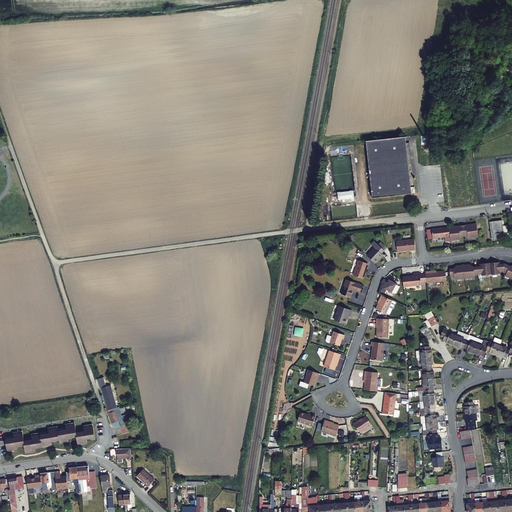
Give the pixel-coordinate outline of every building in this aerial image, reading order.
[(416,187),(410,142),(406,143),(405,137),(367,142),(374,198),(412,194),(411,187),(416,187)] [(511,228),(511,216),(500,219),(503,236),(510,235),(509,229),(511,228)] [(469,225),(467,228),(463,229),(464,236),(468,235),(468,238),(478,236),(477,224),(469,225)] [(460,229),(456,227),(449,228),(451,240),(461,239),(461,236),(464,236),(463,229),(460,229)] [(444,228),(431,230),(433,239),(445,238),(446,241),(451,240),(449,228),(444,229),(444,228)] [(416,250),(415,239),(397,241),(398,252),(416,250)] [(372,245),(375,248),(367,256),(375,264),(383,255),(382,254),(385,250),(375,241),(372,245)] [(356,270),(355,270),(353,276),(364,279),(366,274),(365,273),(368,264),(359,261),(356,270)] [(500,264),(499,262),(491,263),(492,275),(500,274),(500,272),(504,272),(504,264),(501,264),(500,264)] [(482,266),(480,266),(479,267),(479,274),(483,274),(484,276),(492,275),(491,263),(482,264),(482,266)] [(475,267),(472,265),(464,266),(466,279),(476,278),(475,275),(479,274),(479,267),(475,267)] [(457,266),(455,269),(451,270),(452,277),(455,277),(456,280),(466,279),(464,266),(457,266)] [(431,272),(431,271),(426,272),(426,273),(427,282),(447,280),(446,271),(437,272),(431,272)] [(415,273),(415,276),(404,277),(405,286),(423,285),(422,282),(427,282),(426,273),(421,274),(421,272),(415,273)] [(363,285),(346,279),(342,294),(352,297),(354,290),(361,292),(363,285)] [(386,280),(384,283),(382,286),(393,292),(399,283),(391,279),(389,282),(387,280),(386,280)] [(381,298),(382,299),(377,308),(387,313),(390,308),(393,309),(397,302),(393,300),(383,295),(381,298)] [(353,310),(340,306),(336,321),(346,324),(348,316),(351,317),(353,310)] [(389,337),(390,319),(378,318),(377,328),(378,328),(377,336),(389,337)] [(439,324),(435,318),(428,322),(432,328),(439,324)] [(446,340),(450,341),(449,343),(456,346),(460,334),(453,332),(453,334),(449,332),(450,329),(446,328),(443,336),(447,337),(446,340)] [(435,336),(431,329),(424,333),(429,340),(435,336)] [(344,339),(346,335),(334,331),(333,335),(329,333),(327,340),(328,341),(340,345),(343,339),(344,339)] [(467,339),(467,337),(460,334),(456,346),(463,348),(464,347),(467,348),(470,340),(467,339)] [(497,338),(495,344),(491,342),(488,350),(491,351),(491,353),(498,355),(502,345),(504,340),(497,338)] [(486,339),(484,344),(480,342),(476,353),(483,356),(484,354),(486,355),(488,350),(491,342),(492,341),(486,339)] [(474,340),(473,341),(470,340),(467,348),(470,349),(469,351),(476,353),(480,342),(474,340)] [(372,345),(374,346),(372,359),(383,360),(385,343),(373,341),(372,345)] [(508,349),(509,347),(502,345),(498,355),(505,358),(505,357),(509,358),(511,352),(511,350),(508,349)] [(419,351),(419,359),(423,359),(434,358),(433,350),(432,350),(432,347),(424,347),(424,351),(419,351)] [(342,354),(331,350),(325,366),(336,369),(340,357),(341,358),(342,354)] [(424,366),(425,366),(426,369),(434,369),(433,365),(435,365),(434,358),(423,359),(424,366)] [(426,373),(424,373),(425,381),(436,380),(435,372),(434,372),(434,369),(426,369),(426,373)] [(321,378),(322,374),(312,370),(307,383),(316,386),(318,380),(319,378),(321,378)] [(378,374),(366,372),(365,379),(366,379),(366,382),(365,389),(378,391),(379,388),(377,387),(378,374)] [(425,388),(420,388),(421,391),(434,390),(436,390),(435,387),(437,387),(436,380),(425,381),(425,388)] [(102,389),(109,412),(116,410),(118,409),(114,399),(115,398),(111,386),(102,389)] [(421,394),(425,394),(425,402),(437,401),(436,393),(435,393),(434,390),(421,391),(421,394)] [(396,401),(385,400),(384,413),(395,414),(396,401)] [(426,409),(422,409),(423,413),(436,412),(436,408),(438,408),(437,401),(425,402),(426,409)] [(473,407),(473,403),(465,404),(465,408),(463,408),(464,415),(475,414),(475,407),(473,407)] [(115,427),(121,425),(116,410),(110,412),(113,424),(114,424),(115,427)] [(298,421),(313,425),(316,414),(312,413),(312,415),(308,414),(301,412),(298,421)] [(424,424),(427,424),(439,423),(439,415),(437,416),(436,412),(423,413),(423,417),(422,417),(423,424),(424,424)] [(474,422),(476,422),(475,414),(464,415),(464,423),(466,423),(467,431),(470,431),(475,430),(474,422)] [(367,428),(373,423),(368,416),(364,418),(360,421),(360,420),(356,422),(362,431),(367,428)] [(329,422),(330,420),(326,419),(324,426),(322,432),(337,437),(340,425),(329,422)] [(86,444),(85,440),(93,439),(91,424),(83,425),(83,429),(75,431),(73,423),(64,424),(65,427),(57,428),(56,426),(47,428),(48,431),(30,434),(23,438),(22,430),(13,431),(13,435),(5,436),(7,451),(15,450),(15,446),(23,445),(24,453),(33,452),(33,448),(50,446),(50,442),(58,441),(59,443),(67,442),(67,439),(75,438),(77,446),(86,444)] [(427,424),(428,432),(424,432),(425,435),(428,435),(438,434),(438,431),(440,430),(439,423),(427,424)] [(470,431),(467,431),(462,432),(463,439),(471,438),(470,431)] [(439,438),(438,434),(428,435),(430,449),(443,448),(442,438),(439,438)] [(475,461),(473,446),(465,448),(467,463),(475,461)] [(132,459),(130,448),(117,449),(118,459),(128,458),(128,459),(132,459)] [(432,458),(433,467),(445,466),(444,457),(432,458)] [(87,467),(87,466),(76,467),(78,479),(83,479),(83,476),(85,476),(86,482),(87,482),(87,484),(89,484),(89,480),(87,467)] [(485,468),(486,475),(494,474),(493,466),(485,468)] [(68,471),(64,472),(65,476),(66,481),(69,480),(77,479),(75,467),(67,468),(68,471)] [(155,478),(144,467),(138,474),(149,484),(155,478)] [(480,485),(477,470),(469,471),(472,486),(480,485)] [(59,477),(58,471),(53,472),(54,482),(66,481),(65,476),(59,477)] [(47,472),(40,473),(40,475),(42,487),(42,490),(47,489),(46,483),(48,482),(47,472)] [(451,475),(445,476),(446,478),(447,485),(455,483),(454,473),(451,473),(451,475)] [(109,484),(108,474),(99,475),(102,492),(106,492),(106,485),(109,484)] [(430,478),(429,474),(426,474),(427,487),(437,486),(436,477),(430,478)] [(30,479),(30,478),(26,478),(27,489),(42,487),(40,475),(35,476),(35,478),(30,479)] [(22,476),(8,478),(9,490),(15,489),(15,484),(23,482),(22,476)] [(398,489),(399,489),(400,479),(408,479),(408,477),(399,476),(398,489)] [(408,479),(400,479),(399,489),(408,490),(408,479)] [(54,483),(55,489),(66,488),(66,481),(54,482),(54,483)] [(348,493),(348,497),(349,502),(349,511),(357,511),(356,502),(352,502),(351,492),(348,493)] [(449,492),(441,493),(443,511),(450,511),(450,502),(449,492)] [(438,493),(439,502),(435,503),(435,511),(443,511),(441,493),(438,493)] [(488,493),(488,497),(489,503),(489,511),(497,511),(496,503),(496,493),(488,493)] [(429,494),(426,494),(427,498),(427,511),(435,511),(435,503),(430,503),(429,494)] [(131,508),(130,495),(123,495),(124,505),(125,510),(128,510),(128,508),(131,508)] [(415,505),(415,495),(412,496),(413,511),(420,511),(420,504),(415,505)] [(309,510),(312,510),(312,511),(319,511),(319,505),(319,500),(319,496),(314,496),(314,497),(309,497),(310,506),(309,506),(309,510)] [(408,496),(409,505),(405,505),(405,511),(413,511),(412,496),(408,496)] [(363,501),(363,497),(356,498),(356,502),(357,511),(359,511),(364,511),(363,501)] [(398,511),(397,497),(389,497),(389,498),(390,511),(398,511)] [(400,497),(397,497),(398,511),(405,511),(405,505),(405,500),(401,501),(400,497)] [(372,511),(371,500),(363,501),(364,511),(372,511)] [(506,511),(511,511),(511,501),(503,502),(504,511),(506,511)] [(261,511),(271,511),(271,507),(271,502),(262,502),(261,511)] [(342,511),(342,503),(334,504),(334,511),(342,511)]
